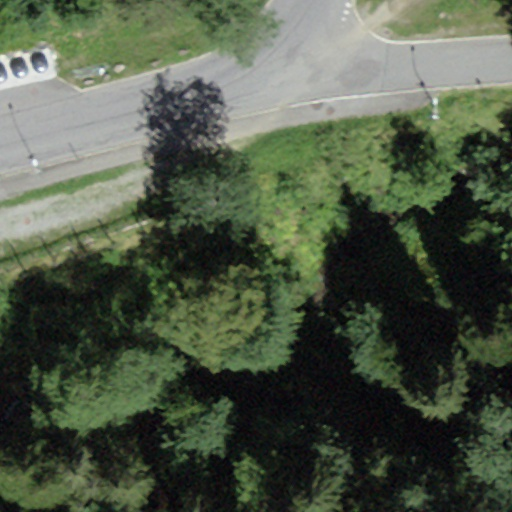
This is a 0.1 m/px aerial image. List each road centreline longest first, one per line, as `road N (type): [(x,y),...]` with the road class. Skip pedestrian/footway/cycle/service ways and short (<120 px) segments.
road 1 (residential): [(0,145),(300,80)]
road 2 (residential): [(300,80),(511,59)]
